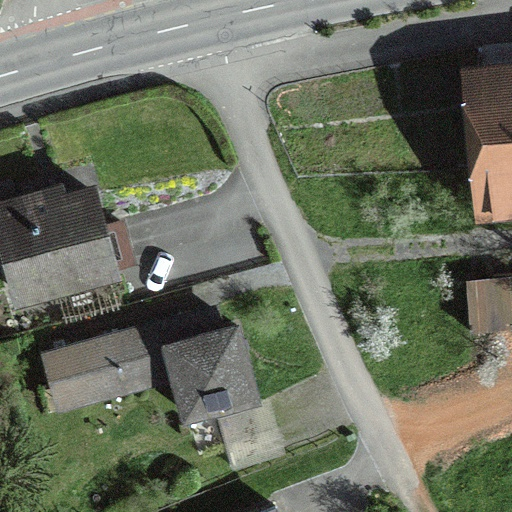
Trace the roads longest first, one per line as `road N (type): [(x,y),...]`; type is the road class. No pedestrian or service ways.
road 1 (residential): [(410,495),(198,21)]
road 2 (secondary): [(198,21),(0,76)]
